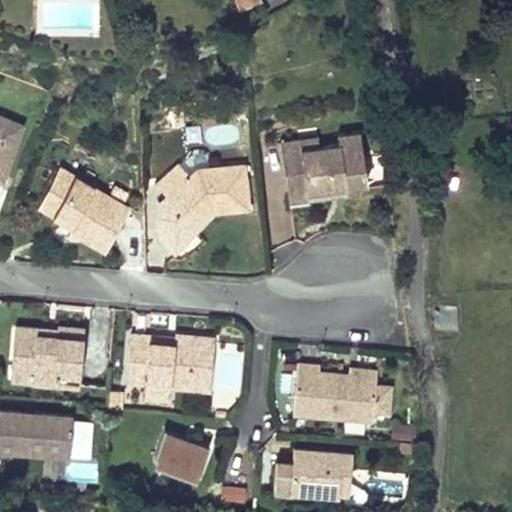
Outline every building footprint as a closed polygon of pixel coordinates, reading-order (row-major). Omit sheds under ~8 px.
[(236,0),(240,10),(260,3),(257,0),(236,0)] [(0,176),(1,177),(16,141),(2,136),(9,117),(0,113),(0,176)] [(2,136),(16,141),(23,123),(9,117),(2,136)] [(313,145),(284,150),(292,193),(343,184),(364,180),(353,127),(331,132),(333,141),(313,145)] [(312,136),(275,143),(286,204),(344,193),(343,184),(292,193),(284,150),(313,145),(312,136)] [(191,173),(179,163),(160,187),(172,196),(167,202),(191,222),(208,204),(214,204),(214,208),(248,205),(244,162),(198,164),(191,173)] [(129,206),(61,167),(39,205),(64,219),(66,214),(76,220),(72,225),(70,229),(81,235),(105,248),(129,206)] [(208,204),(191,222),(197,227),(214,208),(214,204),(208,204)] [(76,220),(66,214),(64,219),(72,225),(76,220)] [(55,337),(13,333),(10,371),(32,372),(31,380),(53,382),(54,377),(59,378),(60,370),(79,372),(82,327),(56,325),(56,330),(55,337)] [(55,337),(56,330),(31,328),(13,326),(13,333),(55,337)] [(150,336),(129,334),(125,375),(143,377),(143,383),(210,389),(214,337),(175,334),(175,338),(174,344),(150,342),(150,336)] [(323,366),(302,364),(298,413),(374,420),(377,377),(351,375),(322,372),(323,366)] [(351,375),(377,377),(378,369),(352,367),(351,375)] [(54,377),(53,382),(78,384),(79,372),(60,370),(59,378),(54,377)] [(32,372),(10,371),(9,379),(31,380),(32,372)] [(108,389),(106,407),(117,408),(119,390),(108,389)] [(71,416),(0,410),(0,447),(68,453),(71,416)] [(413,425),(392,423),(390,435),(412,437),(413,425)] [(163,429),(152,462),(199,479),(210,445),(163,429)] [(310,449),(297,448),(296,462),(279,460),(276,490),(293,492),(293,489),(337,494),(339,471),(348,472),(350,453),(318,450),(318,458),(309,457),(310,449)] [(318,450),(310,449),(309,457),(318,458),(318,450)] [(348,472),(339,471),(337,494),(346,495),(348,472)]
